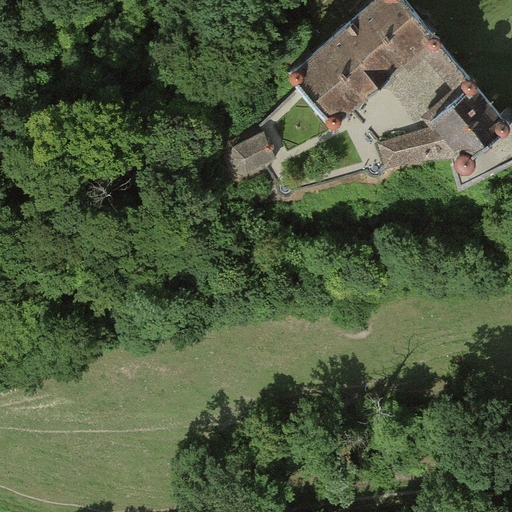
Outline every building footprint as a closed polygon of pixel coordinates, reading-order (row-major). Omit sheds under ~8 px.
[(303,85),(334,122),(423,44),(435,34),(406,0),(378,0),(324,47),(294,74),(303,85)] [(432,114),(437,124),(456,156),(457,162),(461,166),(467,168),(471,167),(475,162),(478,156),(477,151),(493,138),(509,125),(473,81),(435,34),(423,44),(434,58),(442,60),(465,88),(432,114)] [(437,124),(382,141),(390,165),(405,161),(449,157),(456,156),(437,124)] [(264,131),(235,146),(233,154),(233,162),(239,168),(247,170),(266,160),(276,155),(270,143),(264,131)] [(268,164),(230,183),(247,218),(285,199),(268,164)]
